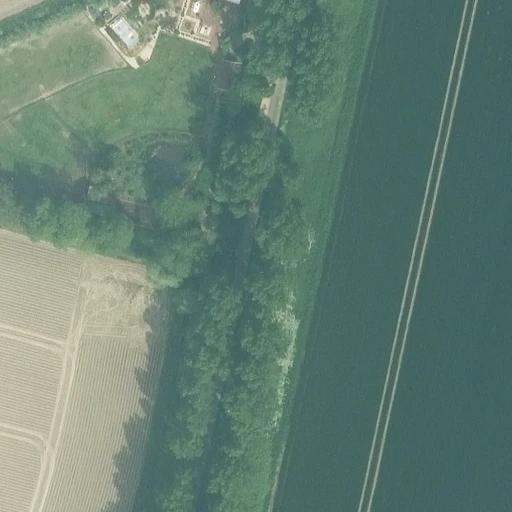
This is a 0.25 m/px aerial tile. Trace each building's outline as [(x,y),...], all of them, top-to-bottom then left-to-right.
[(120,4),(116,0),(105,0),(114,10),(120,4)] [(114,14),(135,36),(145,27),(123,4),(114,14)] [(207,57),(208,45),(157,41),(156,53),(207,57)] [(229,91),(235,62),(219,59),(213,88),(229,91)] [(89,187),(86,200),(88,200),(97,202),(99,190),(89,187)] [(87,202),(85,213),(107,218),(110,208),(87,202)]
